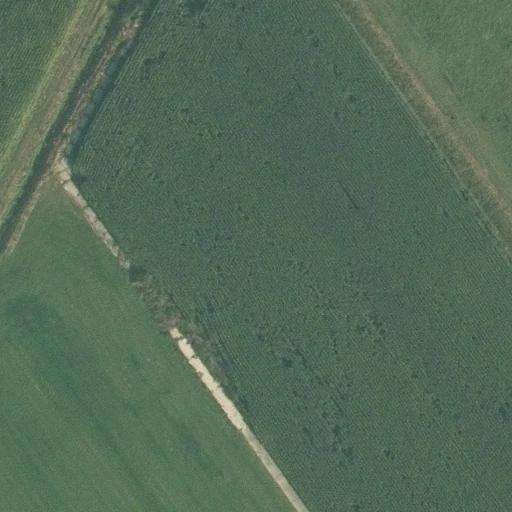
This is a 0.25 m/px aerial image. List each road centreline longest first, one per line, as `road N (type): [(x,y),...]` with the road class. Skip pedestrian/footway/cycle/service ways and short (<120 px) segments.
road 1 (track): [(142,0),(73,142),(65,167),(71,189),(303,511)]
road 2 (track): [(97,0),(0,204)]
